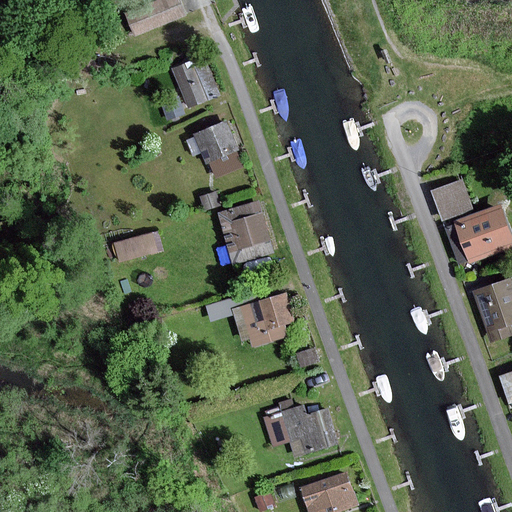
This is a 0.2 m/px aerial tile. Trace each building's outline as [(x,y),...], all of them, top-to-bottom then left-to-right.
[(177,0),(160,0),(128,12),(136,33),(184,15),(177,0)] [(218,95),(205,63),(195,67),(188,70),(186,65),(175,70),(190,106),(208,99),(218,95)] [(227,123),(197,136),(208,161),(238,148),(227,123)] [(471,208),(461,181),(433,191),(443,219),(471,208)] [(257,202),(220,213),(234,261),(271,251),(257,202)] [(511,243),(499,209),(455,225),(446,229),(459,263),(468,260),(511,243)] [(116,240),(123,261),(167,246),(159,225),(116,240)] [(492,340),(511,333),(511,326),(511,323),(511,322),(511,277),(474,291),(488,331),(492,340)] [(235,309),(243,338),(251,335),(254,346),(287,336),(284,325),(295,322),(286,294),(260,302),(235,309)] [(511,374),(501,378),(509,401),(511,399),(511,374)] [(338,441),(327,409),(307,416),(303,406),(265,419),(274,445),(291,439),(296,455),(338,441)] [(345,473),(302,489),(310,511),(333,511),(356,503),(345,473)]
